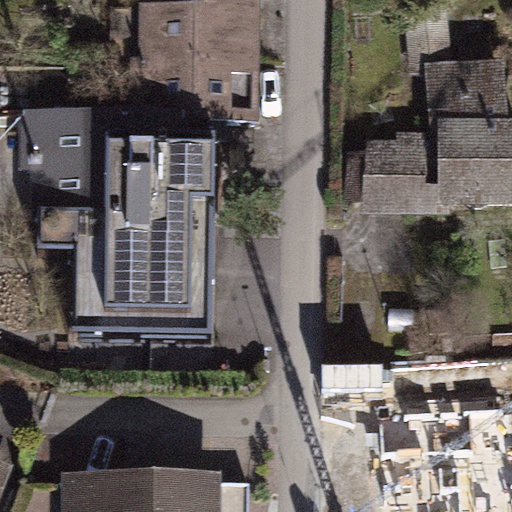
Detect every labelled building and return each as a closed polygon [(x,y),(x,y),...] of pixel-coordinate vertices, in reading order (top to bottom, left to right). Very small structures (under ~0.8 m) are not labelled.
[(260,126),(263,1),(209,0),(209,8),(108,6),(107,64),(129,64),(128,113),(184,114),(184,125),(227,125),(260,126)] [(426,64),(452,63),(446,0),(402,0),(411,78),(427,75),(426,64)] [(451,209),(511,206),(511,119),(510,120),(505,61),(452,63),(426,64),(427,75),(429,134),(397,134),(397,142),(366,142),(366,154),(348,154),(346,204),(363,204),(363,218),(451,217),(451,209)] [(71,338),(215,339),(217,141),(226,141),(227,125),(184,125),(184,114),(128,113),(21,112),(20,174),(30,174),(30,217),(37,217),(36,254),(72,254),(71,338)] [(511,511),(511,392),(413,400),(421,511),(511,511)] [(0,501),(14,467),(0,461),(0,501)] [(249,511),(250,486),(221,485),(221,477),(64,476),(62,511),(249,511)]
